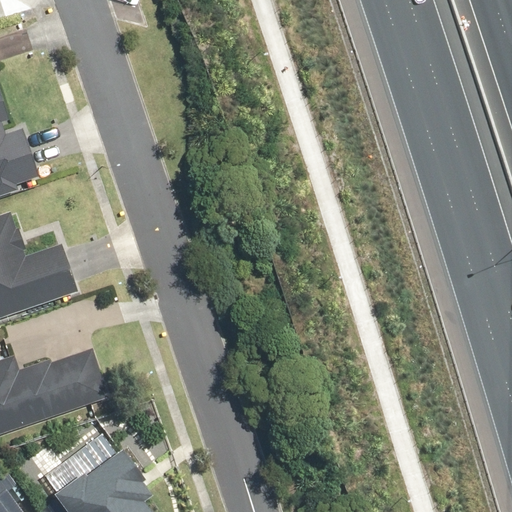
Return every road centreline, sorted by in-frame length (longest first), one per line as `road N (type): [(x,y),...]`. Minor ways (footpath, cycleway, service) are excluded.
road 1 (residential): [(82,0),(258,511)]
road 2 (motorway): [(511,335),(410,0)]
